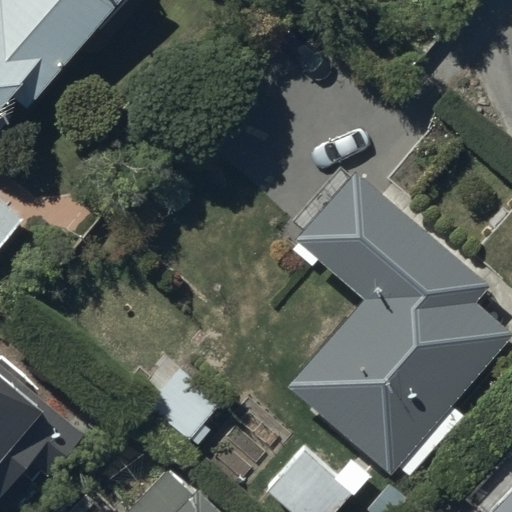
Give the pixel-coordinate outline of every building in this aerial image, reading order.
[(117,0),(0,0),(0,230),(20,208),(0,190),(0,119),(7,111),(0,105),(0,90),(3,87),(27,107),(117,0)] [(483,280),(343,163),(280,238),(349,296),(275,385),(386,478),(504,337),(464,303),(483,280)] [(85,430),(0,359),(0,491),(22,465),(34,474),(45,461),(54,467),(85,430)] [(205,420),(226,395),(182,359),(148,401),(199,443),(213,426),(205,420)] [(353,454),(337,473),(303,444),(267,485),(297,511),(335,511),(354,490),(356,491),(373,471),(353,454)] [(511,511),(511,463),(467,511),(511,511)] [(194,488),(171,466),(127,511),(232,511),(203,483),(194,488)]
